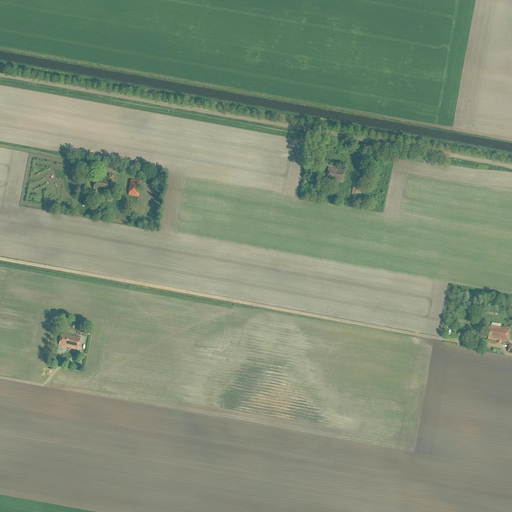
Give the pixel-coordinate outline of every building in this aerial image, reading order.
[(342,183),(345,170),(332,168),(328,168),(326,180),(342,183)] [(112,178),(95,176),(93,189),(96,190),(95,192),(100,193),(100,192),(109,193),(112,178)] [(129,192),(128,195),(138,197),(140,185),(141,185),(141,181),(131,179),(128,192),(129,192)] [(76,333),(86,335),(89,324),(79,322),(76,333)] [(506,342),(508,328),(498,326),(498,324),(492,323),(492,325),(491,325),(489,339),(506,342)] [(78,350),(81,338),(74,336),(73,337),(62,334),(59,345),(78,350)]
